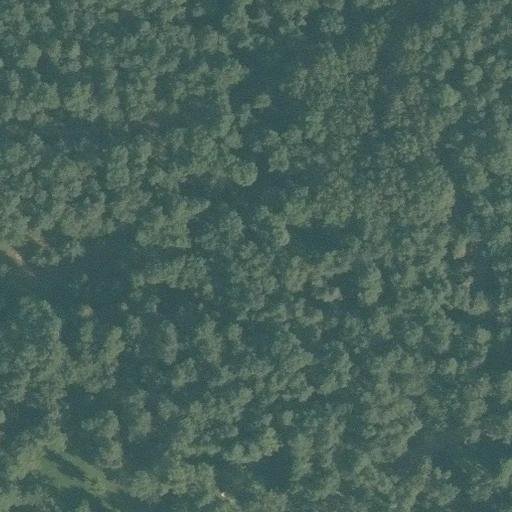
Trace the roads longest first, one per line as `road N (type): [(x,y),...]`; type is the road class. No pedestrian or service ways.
road 1 (track): [(389,71),(333,73),(161,140),(0,138)]
road 2 (track): [(389,71),(511,325)]
road 3 (track): [(500,0),(407,41),(389,71)]
